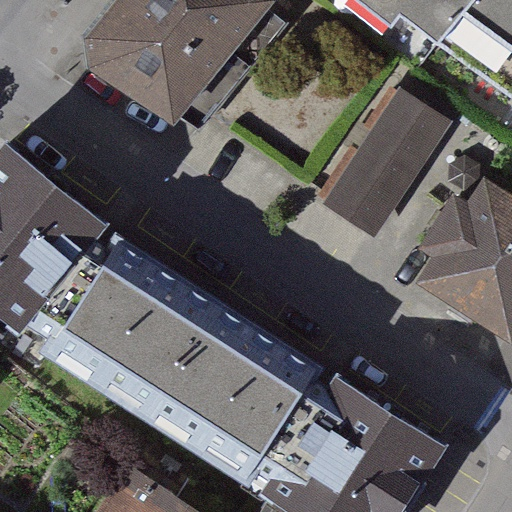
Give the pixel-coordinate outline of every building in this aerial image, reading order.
[(261,0),(114,0),(76,47),(170,110),(261,0)] [(386,0),(438,40),(466,0),(386,0)] [(511,0),(466,0),(438,40),(511,93),(511,0)] [(371,224),(439,118),(389,86),(321,192),(371,224)] [(102,219),(5,141),(0,147),(0,311),(45,347),(144,410),(217,297),(114,234),(102,219)] [(510,332),(511,328),(511,193),(485,176),(468,203),(454,195),(424,242),(439,251),(422,276),(510,332)] [(217,297),(144,410),(302,511),(393,511),(440,441),(217,297)] [(200,511),(124,463),(92,511),(200,511)]
